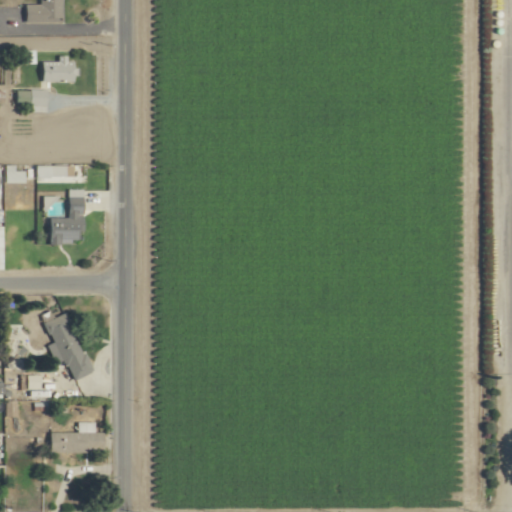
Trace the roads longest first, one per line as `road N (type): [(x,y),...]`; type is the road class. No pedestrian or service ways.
road 1 (residential): [(120,0),(121,511)]
road 2 (residential): [(0,284),(121,284)]
